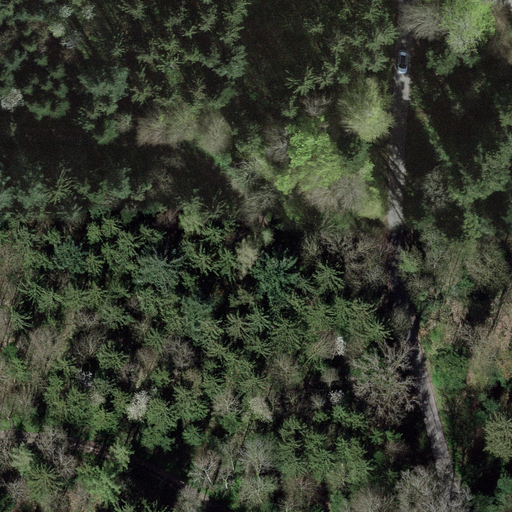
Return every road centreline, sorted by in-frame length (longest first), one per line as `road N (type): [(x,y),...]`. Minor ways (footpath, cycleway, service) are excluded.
road 1 (track): [(0,133),(144,143),(179,151),(236,185),(441,511)]
road 2 (unclassified): [(453,511),(397,287),(402,0)]
road 3 (track): [(218,511),(122,456),(0,436)]
